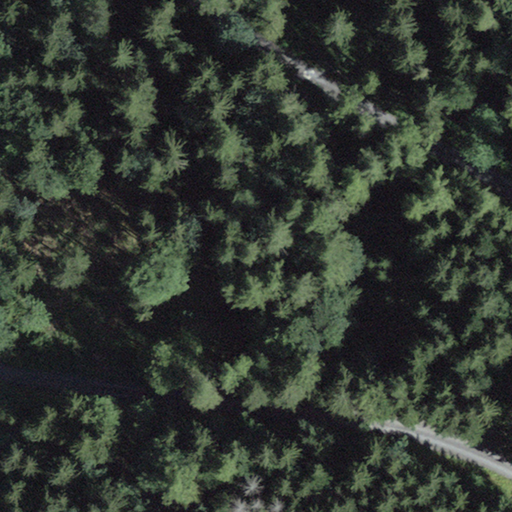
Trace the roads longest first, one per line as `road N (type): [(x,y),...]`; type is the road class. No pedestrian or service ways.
road 1 (track): [(511,473),(404,431),(0,372)]
road 2 (unclassified): [(221,0),(511,203)]
